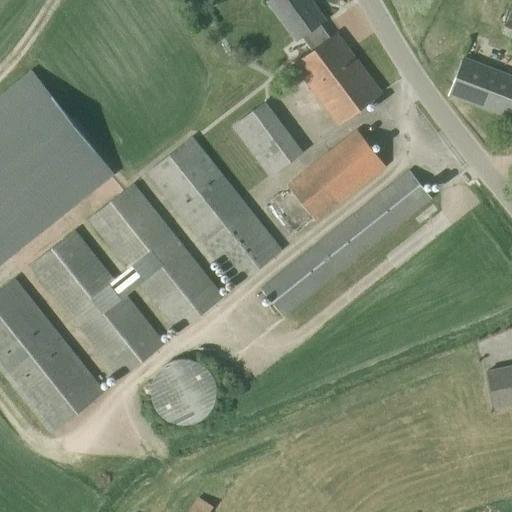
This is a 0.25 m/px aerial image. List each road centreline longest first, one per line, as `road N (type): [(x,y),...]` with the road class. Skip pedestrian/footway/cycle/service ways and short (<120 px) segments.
road 1 (unclassified): [(511,213),(364,0)]
road 2 (track): [(0,413),(17,437),(56,450),(128,432),(151,445),(174,479)]
